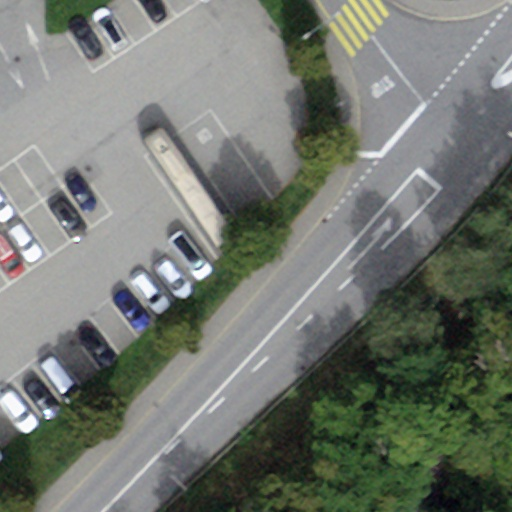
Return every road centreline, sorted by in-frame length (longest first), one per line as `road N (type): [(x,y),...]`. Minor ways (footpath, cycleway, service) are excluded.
road 1 (primary): [(85,511),(457,138)]
road 2 (residential): [(346,0),(422,109),(457,138)]
